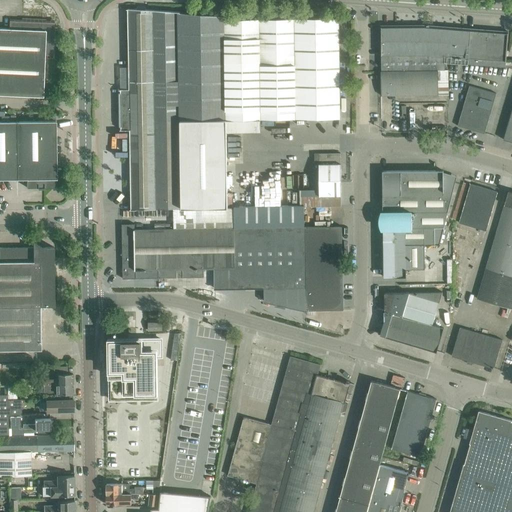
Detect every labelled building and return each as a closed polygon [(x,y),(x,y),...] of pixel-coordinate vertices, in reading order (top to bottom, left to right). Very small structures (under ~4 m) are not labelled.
[(132,210),(156,209),(180,209),(179,120),(225,119),(223,16),(128,10),(130,90),(121,90),(121,93),(120,93),(120,127),(122,127),(122,130),(130,130),(132,210)] [(225,16),(223,16),(225,119),(340,118),(339,18),(225,20),(225,16)] [(53,23),(22,22),(22,29),(0,28),(0,94),(43,97),(45,54),(52,55),(53,23)] [(429,55),(444,56),(505,60),(508,33),(431,27),(381,27),(381,55),(429,55)] [(381,55),(382,70),(444,70),(444,56),(429,55),(381,55)] [(382,96),(438,95),(448,95),(448,70),(444,70),(438,70),(382,70),(382,96)] [(470,85),(460,116),(458,126),(485,134),(496,93),(470,85)] [(225,119),(179,120),(180,209),(227,208),(225,119)] [(16,121),(0,121),(0,179),(17,180),(16,121)] [(56,121),(16,121),(17,180),(27,179),(27,187),(57,187),(60,184),(60,168),(57,168),(56,121)] [(341,153),(314,154),(314,164),(319,164),(319,190),(341,190),(341,153)] [(382,171),(384,277),(406,277),(406,270),(425,269),(425,245),(440,245),(457,174),(443,171),(382,171)] [(498,192),(470,184),(459,223),(486,231),(498,192)] [(511,191),(509,191),(477,298),(511,309),(511,306),(511,191)] [(134,224),(122,224),(123,279),(177,278),(177,276),(183,276),(183,278),(204,278),(204,269),(215,268),(233,268),(233,228),(134,230),(134,224)] [(233,268),(215,268),(215,288),(263,288),(264,302),(306,310),(343,310),(342,226),(332,227),(304,227),(286,227),(264,228),(233,228),(233,268)] [(33,241),(33,247),(33,306),(40,306),(54,306),(54,247),(43,247),(33,241)] [(0,306),(33,306),(33,247),(0,247),(0,306)] [(442,292),(394,293),(384,293),(385,312),(387,312),(380,335),(436,352),(443,328),(432,325),(442,292)] [(40,306),(33,306),(0,306),(0,350),(41,350),(40,306)] [(148,323),(148,330),(162,330),(162,322),(148,323)] [(502,339),(460,327),(452,356),(494,368),(502,339)] [(174,333),(171,360),(176,361),(177,361),(181,333),(175,333),(174,333)] [(128,340),(110,340),(110,365),(110,370),(110,393),(119,393),(119,399),(123,399),(137,399),(140,399),(157,399),(156,366),(156,356),(162,356),(161,339),(152,339),(128,340)] [(345,402),(313,393),(317,375),(320,364),(290,356),(282,386),(283,387),(273,425),(257,483),(287,492),(317,500),(342,413),(345,413),(348,403),(345,402)] [(43,384),(73,384),(72,374),(55,374),(55,379),(39,379),(39,384),(43,384)] [(346,382),(317,375),(313,393),(345,402),(347,392),(351,393),(354,384),(349,383),(350,382),(346,381),(346,382)] [(400,388),(371,380),(363,409),(393,417),(400,388)] [(73,384),(43,384),(44,392),(48,392),(48,394),(73,394),(73,384)] [(408,391),(391,449),(420,457),(437,399),(408,391)] [(7,395),(0,394),(0,434),(8,435),(8,414),(21,414),(21,400),(7,400),(7,395)] [(73,411),(73,400),(46,400),(46,411),(73,411)] [(393,417),(363,409),(356,438),(385,446),(393,417)] [(511,511),(511,420),(479,411),(450,511),(511,511)] [(20,428),(20,417),(10,417),(10,434),(35,433),(35,430),(50,430),(50,419),(35,419),(35,424),(23,424),(23,428),(20,428)] [(257,483),(273,425),(244,417),(228,476),(257,483)] [(74,451),(73,434),(0,435),(0,475),(21,475),(21,452),(74,451)] [(385,446),(356,438),(348,467),(377,475),(385,446)] [(411,473),(380,465),(372,496),(402,504),(401,502),(408,475),(411,473)] [(377,475),(348,467),(340,496),(369,504),(377,475)] [(43,478),(15,479),(15,486),(20,486),(42,486),(74,485),(74,475),(57,476),(57,480),(43,480),(43,478)] [(281,511),(287,492),(257,483),(249,511),(281,511)] [(106,494),(135,494),(138,494),(143,494),(143,487),(134,487),(134,489),(122,489),(122,484),(106,484),(106,494)] [(74,495),(74,485),(42,486),(42,496),(74,495)] [(9,487),(10,499),(21,499),(20,486),(15,486),(9,487)] [(313,511),(317,500),(287,492),(281,511),(313,511)] [(135,494),(106,494),(107,504),(131,504),(131,499),(138,498),(138,494),(135,494)] [(207,511),(211,497),(211,496),(201,495),(200,495),(197,511),(159,509),(151,509),(151,510),(150,511),(207,511)] [(366,511),(369,504),(340,496),(335,511),(366,511)] [(402,504),(372,496),(369,507),(367,511),(398,511),(400,506),(402,504)] [(75,510),(74,500),(64,500),(57,501),(57,505),(44,505),(44,511),(75,510)]
